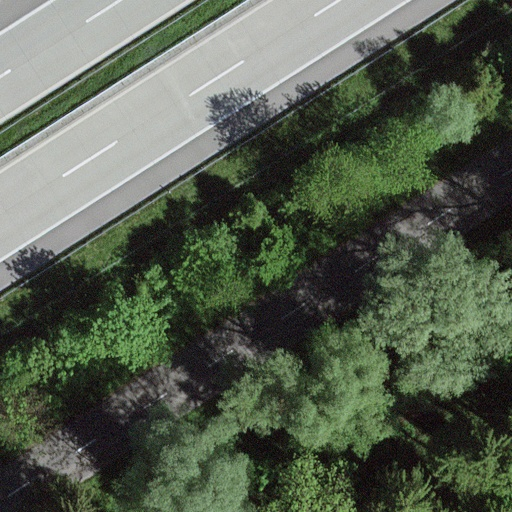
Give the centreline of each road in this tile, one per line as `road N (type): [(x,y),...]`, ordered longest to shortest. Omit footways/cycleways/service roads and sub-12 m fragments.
road 1 (unclassified): [(511,167),(0,500)]
road 2 (motorway): [(0,218),(342,0)]
road 3 (motorway): [(120,0),(0,77)]
